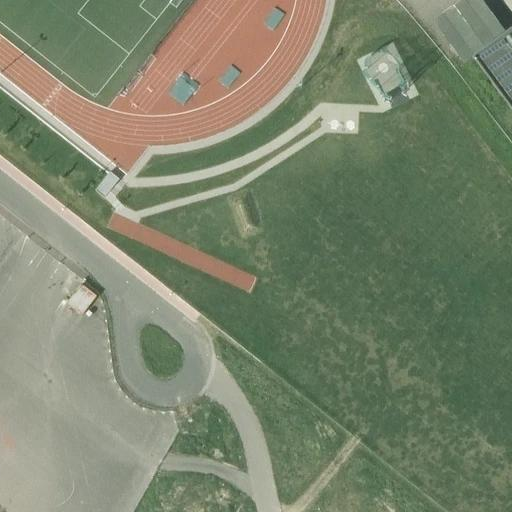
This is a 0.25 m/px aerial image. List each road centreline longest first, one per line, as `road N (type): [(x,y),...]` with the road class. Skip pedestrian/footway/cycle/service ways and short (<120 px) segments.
road 1 (unclassified): [(137,302),(174,324),(199,360),(187,387),(160,396),(141,388),(128,344)]
road 2 (unclassified): [(0,186),(137,302)]
